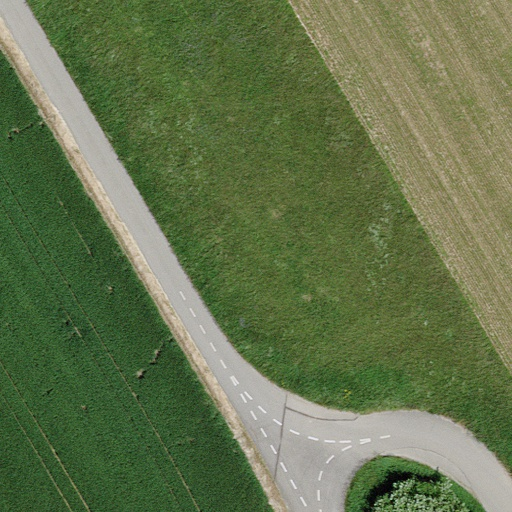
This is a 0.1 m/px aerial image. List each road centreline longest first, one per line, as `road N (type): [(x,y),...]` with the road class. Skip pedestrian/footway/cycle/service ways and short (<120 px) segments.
road 1 (track): [(5,0),(288,475)]
road 2 (track): [(509,511),(471,464),(440,441),(413,434),(345,445),(288,475)]
